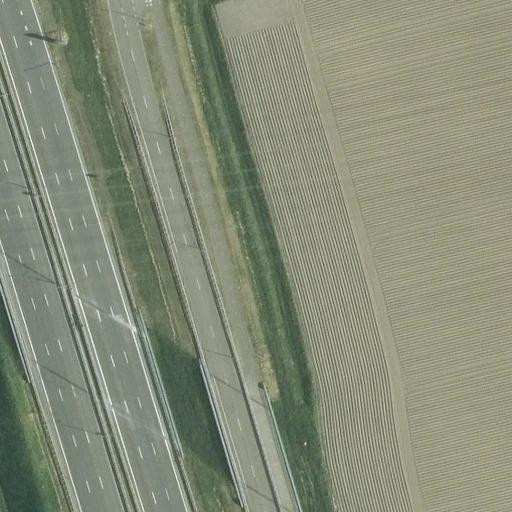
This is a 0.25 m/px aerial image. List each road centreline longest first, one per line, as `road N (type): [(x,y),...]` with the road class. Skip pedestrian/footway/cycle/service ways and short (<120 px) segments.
road 1 (trunk): [(165,511),(0,0)]
road 2 (unclassified): [(266,511),(126,0)]
road 3 (trunk): [(0,164),(102,511)]
